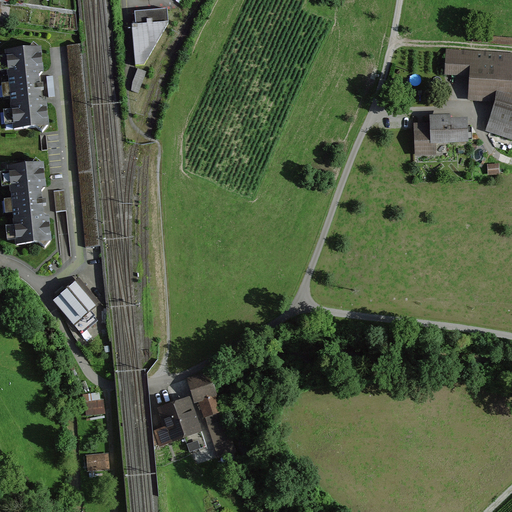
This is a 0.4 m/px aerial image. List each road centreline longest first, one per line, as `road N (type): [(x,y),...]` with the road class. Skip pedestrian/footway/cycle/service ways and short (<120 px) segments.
road 1 (residential): [(511,337),(311,308),(274,320),(193,369),(112,384),(91,373),(32,279),(0,261)]
road 2 (track): [(162,379),(168,346),(158,143)]
